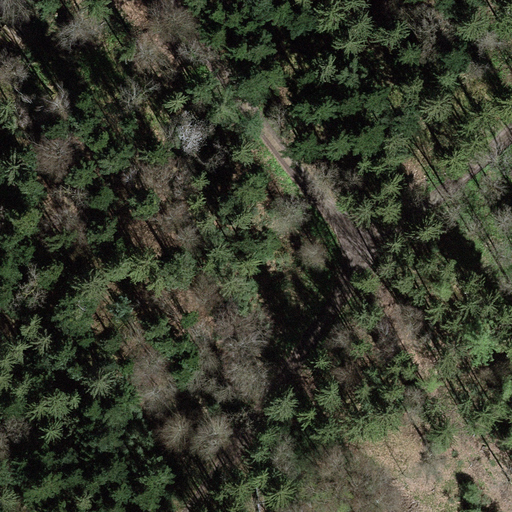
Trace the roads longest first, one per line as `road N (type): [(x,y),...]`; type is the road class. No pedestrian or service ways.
road 1 (track): [(163,0),(368,259)]
road 2 (track): [(196,511),(368,259)]
road 3 (track): [(368,259),(511,129)]
